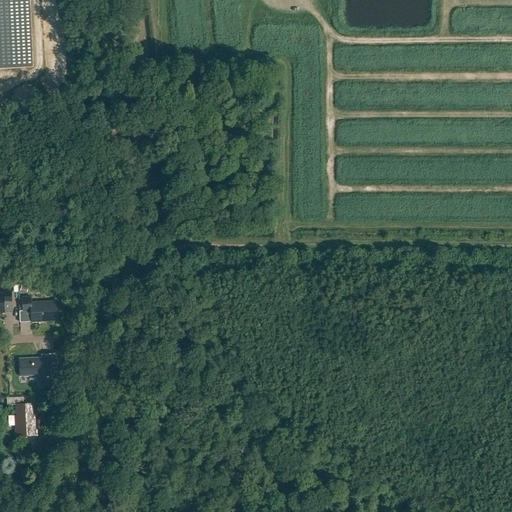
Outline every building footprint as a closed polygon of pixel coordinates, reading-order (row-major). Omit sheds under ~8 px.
[(29,0),(0,0),(0,68),(33,67),(29,0)] [(12,290),(3,290),(4,293),(0,292),(0,312),(5,313),(4,303),(12,303),(12,290)] [(20,322),(32,321),(32,322),(58,321),(57,302),(32,303),(31,297),(23,298),(23,311),(19,311),(20,322)] [(42,358),(20,359),(21,376),(40,375),(41,387),(55,386),(55,377),(57,377),(56,354),(42,355),(42,358)] [(16,405),(17,420),(15,421),(16,436),(37,435),(36,428),(43,428),(42,420),(36,420),(35,420),(34,403),(24,404),(23,397),(7,398),(7,405),(16,405)]
